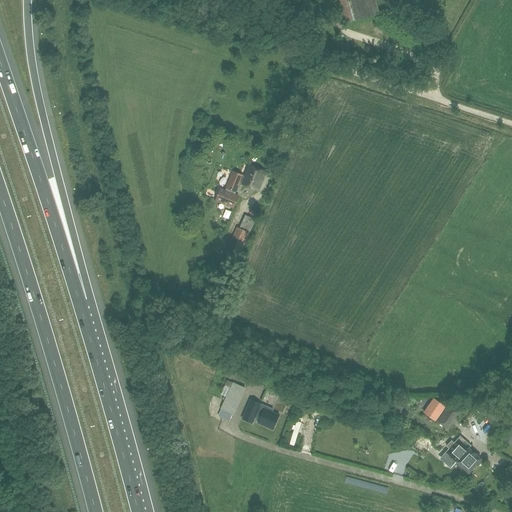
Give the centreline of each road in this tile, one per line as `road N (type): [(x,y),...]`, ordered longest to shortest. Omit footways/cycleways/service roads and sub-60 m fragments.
road 1 (motorway): [(0,189),(95,511)]
road 2 (motorway): [(79,300),(36,88),(27,0)]
road 3 (motorway): [(79,300),(0,68)]
road 4 (unclassified): [(511,123),(294,56)]
road 5 (motorway): [(138,511),(79,300)]
